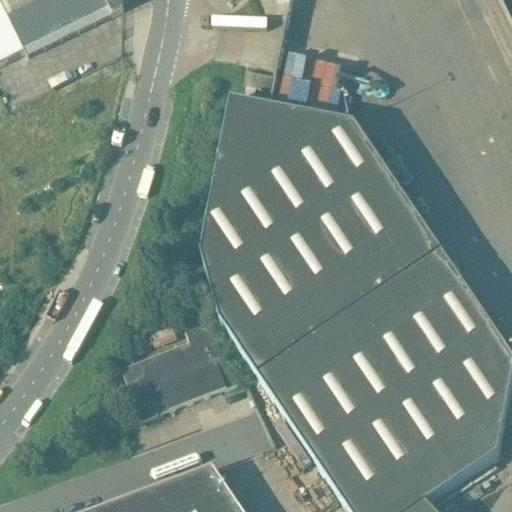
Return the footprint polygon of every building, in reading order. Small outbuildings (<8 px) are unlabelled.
[(0,0),(0,7),(24,58),(26,61),(121,16),(123,15),(122,0),(0,0)] [(330,9),(331,0),(307,0),(307,4),(330,9)] [(0,69),(24,58),(0,7),(0,69)] [(425,511),(498,464),(511,388),(511,366),(354,132),(231,108),(201,262),(220,330),(343,511),(425,511)] [(120,375),(141,428),(239,390),(214,326),(185,337),(189,349),(120,375)] [(236,511),(213,478),(213,477),(119,511),(236,511)]
